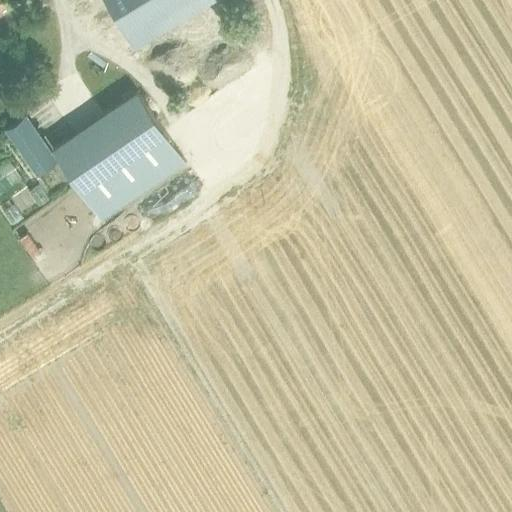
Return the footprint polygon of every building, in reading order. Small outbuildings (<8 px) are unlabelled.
[(0,0),(0,13),(14,4),(11,0),(0,0)] [(108,0),(132,40),(200,0),(108,0)] [(102,220),(187,162),(138,91),(54,149),(102,220)] [(38,175),(57,161),(26,115),(7,129),(38,175)] [(39,184),(29,191),(40,205),(49,198),(39,184)] [(14,204),(5,210),(13,223),(23,216),(14,204)]
